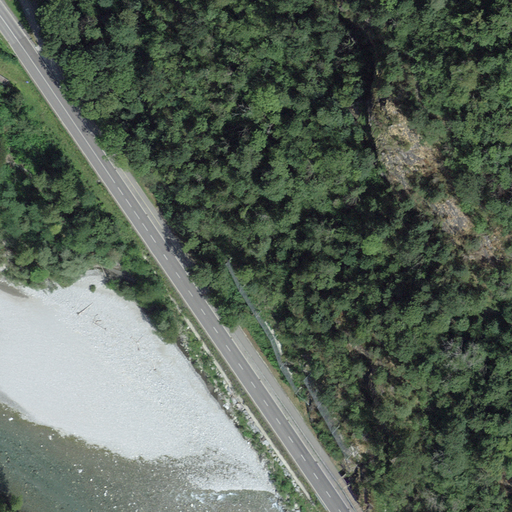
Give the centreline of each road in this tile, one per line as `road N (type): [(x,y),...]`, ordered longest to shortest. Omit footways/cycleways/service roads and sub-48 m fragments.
road 1 (secondary): [(340,511),(91,144)]
road 2 (secondary): [(91,144),(0,17)]
